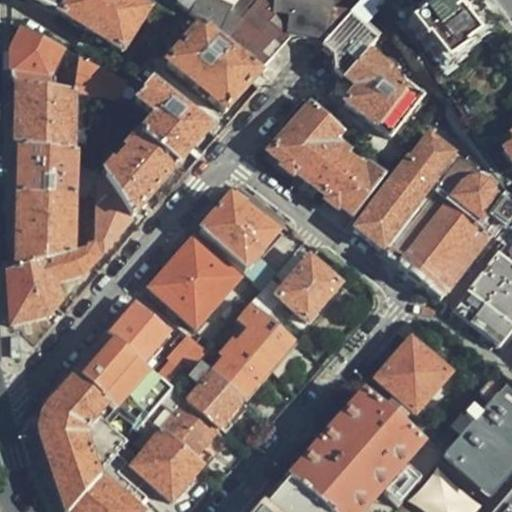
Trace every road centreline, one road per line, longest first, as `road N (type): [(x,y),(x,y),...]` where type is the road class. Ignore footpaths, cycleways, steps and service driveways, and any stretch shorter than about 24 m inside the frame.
road 1 (residential): [(224,163),(19,394),(0,399)]
road 2 (residential): [(230,511),(406,301)]
road 3 (residential): [(406,301),(224,163)]
road 4 (residential): [(406,301),(511,378)]
